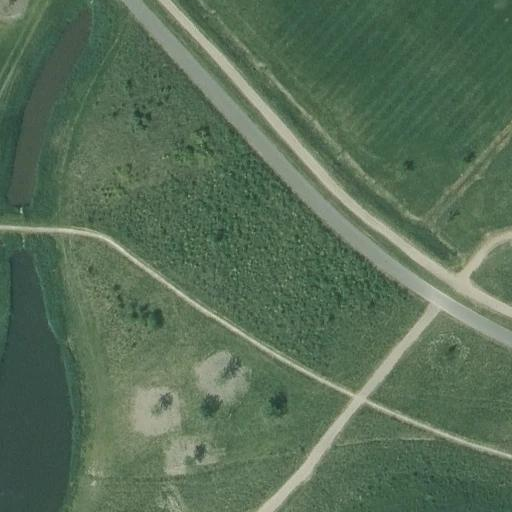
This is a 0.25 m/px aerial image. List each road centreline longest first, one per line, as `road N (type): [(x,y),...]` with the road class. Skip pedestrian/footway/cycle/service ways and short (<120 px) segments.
road 1 (unknown): [(160,0),(322,179),(454,283)]
road 2 (unknown): [(268,511),(454,283)]
